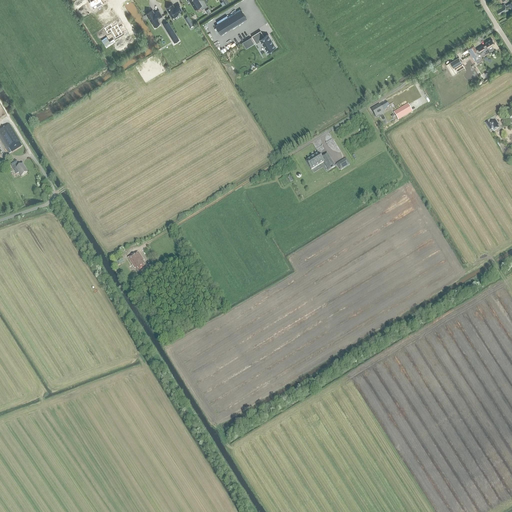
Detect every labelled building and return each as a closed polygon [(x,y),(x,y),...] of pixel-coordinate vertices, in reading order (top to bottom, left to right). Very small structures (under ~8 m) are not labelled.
[(93,0),(89,3),(93,10),(103,4),(101,0),(93,0)] [(198,0),(188,0),(194,10),(199,7),(202,10),(207,7),(202,0),(199,2),(198,0)] [(508,4),(505,6),(504,4),(497,8),(498,9),(496,10),(499,14),(501,12),(501,14),(507,10),(506,8),(509,6),(510,8),(511,6),(511,4),(511,2),(507,4),(508,4)] [(166,9),(172,18),(178,14),(178,13),(183,11),(179,5),(174,8),(173,5),(166,9)] [(106,22),(112,18),(107,10),(101,13),(106,22)] [(162,16),(158,11),(154,13),(152,10),(146,14),(151,23),(152,23),(154,26),(160,23),(158,20),(158,19),(162,16)] [(221,35),(246,19),(241,10),(215,26),(221,35)] [(188,16),(184,18),(190,27),(193,24),(188,16)] [(168,22),(163,25),(167,31),(170,33),(173,31),(168,22)] [(110,25),(104,29),(108,35),(111,32),(115,39),(122,35),(116,25),(112,28),(110,25)] [(267,52),(276,47),(268,34),(264,37),(260,31),(252,36),(256,44),(260,41),(267,52)] [(474,46),(468,50),(471,55),(472,54),(476,60),(479,58),(490,51),(488,48),(491,46),(494,43),(492,40),(490,41),(490,40),(485,43),(486,44),(483,46),(483,45),(478,49),(476,50),(474,46)] [(450,63),(453,68),(462,63),(458,58),(450,63)] [(387,107),(389,106),(386,101),(371,110),(376,117),(384,112),(383,111),(387,108),(387,107)] [(408,114),(404,108),(398,112),(401,118),(408,114)] [(499,126),(496,121),(489,124),(488,122),(486,123),(489,128),(491,126),(491,127),(491,128),(493,132),(495,130),(495,131),(496,130),(496,129),(499,127),(498,126),(499,126)] [(20,142),(9,124),(5,127),(5,126),(0,128),(0,139),(9,155),(22,147),(19,142),(20,142)] [(321,157),(319,153),(306,161),(311,170),(324,162),(329,170),(335,166),(327,153),(321,157)] [(341,170),(345,167),(349,164),(346,159),(345,159),(337,164),(341,170)] [(19,173),(21,176),(27,172),(22,164),(19,167),(17,164),(17,163),(16,160),(10,164),(12,167),(14,165),(16,168),(14,170),(16,172),(15,172),(17,174),(19,173)] [(135,268),(138,272),(147,267),(143,261),(144,261),(139,251),(128,258),(134,269),(135,268)] [(121,256),(114,261),(117,266),(124,261),(121,256)] [(159,264),(153,268),(156,273),(162,270),(159,264)]
